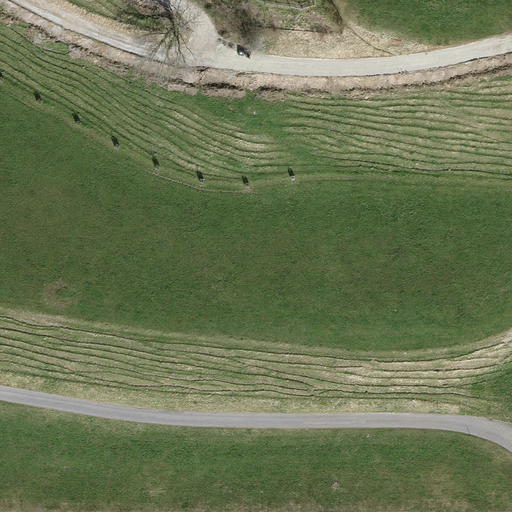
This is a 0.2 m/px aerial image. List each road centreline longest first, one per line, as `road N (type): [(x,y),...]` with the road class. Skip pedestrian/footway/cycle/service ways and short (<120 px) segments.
road 1 (unclassified): [(511,440),(435,420),(111,413),(0,393)]
road 2 (track): [(17,0),(112,40),(199,59),(313,69),(410,66),(511,42)]
